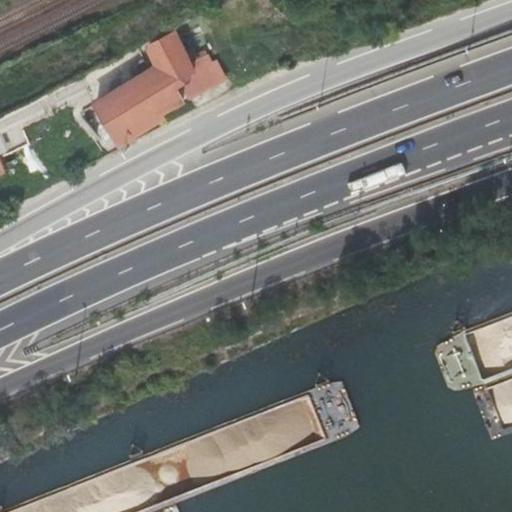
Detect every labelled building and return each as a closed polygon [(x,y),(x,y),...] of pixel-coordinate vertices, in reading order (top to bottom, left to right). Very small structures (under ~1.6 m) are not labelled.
[(173,83),(180,79),(187,76),(185,72),(193,68),(174,31),(147,45),(158,68),(164,65),(173,83)] [(156,118),(162,115),(167,112),(150,79),(139,85),(156,118)] [(84,81),(65,89),(73,104),(86,97),(91,95),(84,81)] [(97,119),(86,97),(73,104),(84,126),(97,119)] [(109,119),(113,128),(118,137),(153,119),(144,100),(109,119)]
